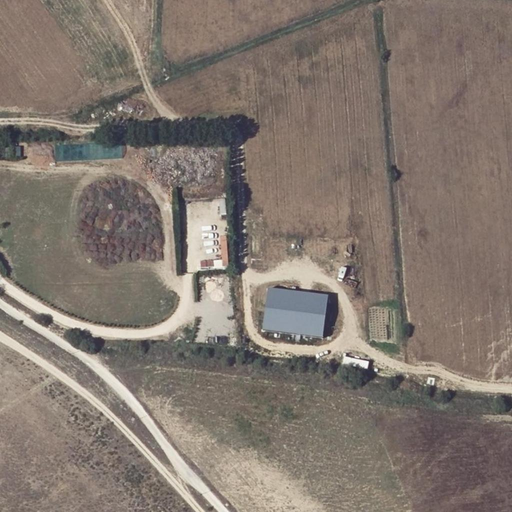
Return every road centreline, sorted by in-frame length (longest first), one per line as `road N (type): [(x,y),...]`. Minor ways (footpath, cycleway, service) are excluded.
road 1 (track): [(0,121),(230,128),(238,140),(251,333),(260,342),(360,347),(449,383),(511,389)]
road 2 (track): [(0,305),(93,363),(222,511)]
road 3 (track): [(0,282),(83,328),(170,327),(188,290),(186,212)]
road 4 (track): [(183,307),(171,272),(166,202),(149,177),(127,165),(0,164)]
road 5 (track): [(199,511),(125,426),(0,334)]
road 6 (track): [(167,124),(133,68),(59,0)]
